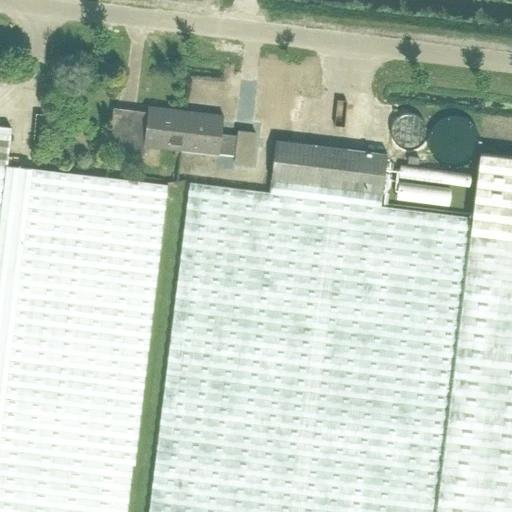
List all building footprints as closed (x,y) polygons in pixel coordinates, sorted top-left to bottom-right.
[(180,148),(185,113),(147,108),(146,120),(112,115),(108,147),(125,149),(126,141),(180,148)] [(185,113),(180,148),(234,154),(234,162),(251,164),(255,133),(237,131),(237,136),(220,134),(222,117),(185,113)] [(402,147),(405,147),(407,148),(409,147),(412,147),(413,146),(416,145),(418,143),(420,141),(420,140),(422,137),(422,136),(422,134),(423,133),(423,132),(423,130),(422,129),(422,127),(421,125),(420,124),(420,122),(419,121),(417,119),(416,118),(415,118),(412,116),(411,116),(408,116),(407,116),(404,116),(402,116),(400,117),(399,118),(396,119),(395,120),(393,122),(393,124),(392,126),(391,129),(391,130),(391,132),(391,134),(392,137),(392,138),(393,141),(394,142),(395,143),(397,145),(399,145),(401,147),(402,147)] [(448,165),(450,165),(452,165),(455,165),(457,165),(459,164),(463,163),(464,162),(468,160),(469,158),(472,155),(473,153),(474,151),(475,149),(476,147),(476,145),(476,143),(476,141),(476,139),(476,137),(476,135),(475,133),(474,131),(473,129),(472,127),(469,124),(468,123),(466,122),(464,120),(461,119),(459,118),(455,117),(452,117),(448,118),(446,118),(444,119),(440,120),(439,122),(437,123),(435,124),(433,127),(432,129),(431,131),(430,133),(429,135),(429,137),(429,139),(428,141),(429,143),(429,145),(429,147),(430,149),(431,151),(433,155),(434,157),(435,158),(439,161),(442,163),(444,164),(446,164),(448,165)] [(32,167),(10,165),(6,164),(9,139),(10,128),(0,126),(0,511),(125,511),(131,465),(133,465),(167,184),(32,167)] [(386,153),(275,140),(269,192),(189,182),(147,511),(511,511),(511,156),(480,153),(472,216),(380,205),(386,153)]
